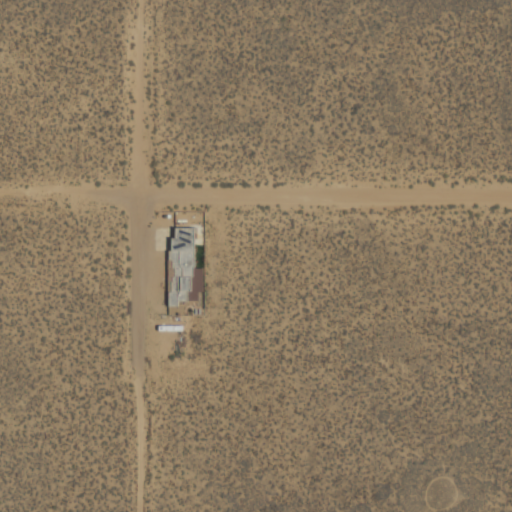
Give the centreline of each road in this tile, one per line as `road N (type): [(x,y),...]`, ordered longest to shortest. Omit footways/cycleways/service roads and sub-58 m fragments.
road 1 (residential): [(138,201),(511,195)]
road 2 (track): [(142,0),(138,201),(0,200)]
road 3 (residential): [(138,201),(137,511)]
